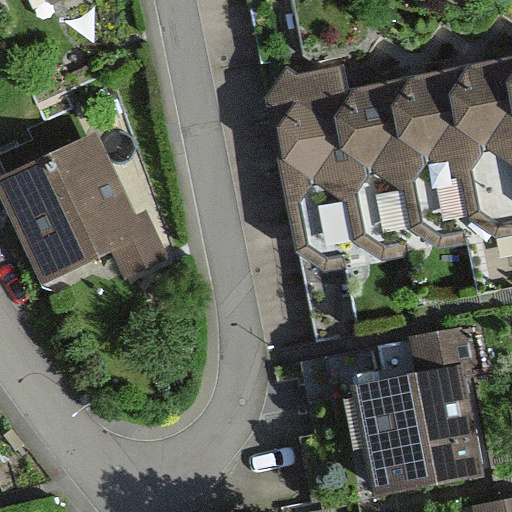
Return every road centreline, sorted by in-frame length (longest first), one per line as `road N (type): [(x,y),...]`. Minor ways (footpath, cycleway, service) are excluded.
road 1 (residential): [(146,511),(225,422),(245,367),(172,0)]
road 2 (residential): [(135,511),(0,335)]
